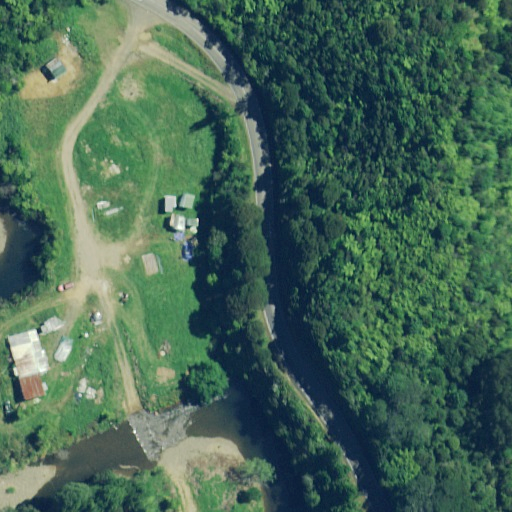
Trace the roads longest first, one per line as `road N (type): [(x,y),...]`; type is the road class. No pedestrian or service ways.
road 1 (tertiary): [(157,0),(215,45),(247,90),(276,332),(382,511)]
road 2 (track): [(100,287),(154,435),(182,481),(185,511)]
